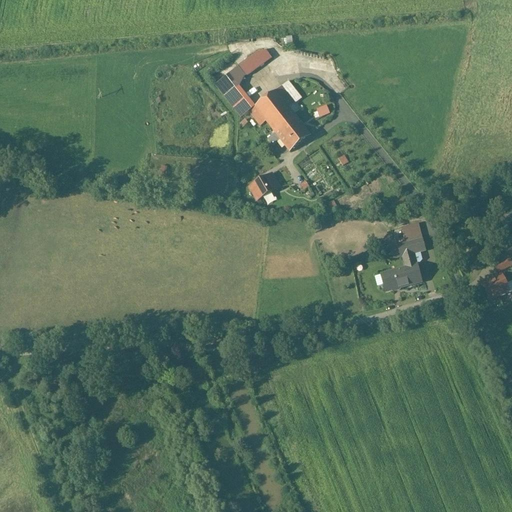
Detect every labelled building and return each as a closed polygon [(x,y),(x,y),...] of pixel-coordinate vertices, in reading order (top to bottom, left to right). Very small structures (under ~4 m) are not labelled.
[(225,99),(239,88),(236,83),(264,63),(258,55),(241,67),(240,65),(236,68),(237,69),(215,86),(225,99)] [(275,92),(289,109),(296,104),(282,86),(275,92)] [(255,107),(262,102),(257,96),(250,101),(239,88),(225,99),(241,119),(249,112),(260,126),(266,122),(255,107)] [(289,109),(275,92),(262,102),(255,107),(266,122),(268,125),(289,109)] [(323,117),(333,113),(330,104),(319,109),(323,117)] [(275,134),(280,140),(290,153),(310,137),(289,109),(268,125),(275,134)] [(280,140),(275,134),(268,139),(273,146),(280,140)] [(320,191),(327,186),(309,157),(300,162),(309,176),(310,175),(320,191)] [(283,193),(272,174),(248,187),(260,207),(283,193)] [(309,181),(303,185),(306,190),(312,186),(309,181)] [(412,212),(411,197),(391,199),(392,213),(412,212)] [(337,200),(330,203),(333,210),(340,208),(337,200)] [(408,227),(412,243),(422,240),(418,224),(408,227)] [(393,260),(403,257),(413,254),(425,251),(422,240),(412,243),(398,247),(390,249),(393,260)] [(422,283),(413,254),(403,257),(406,269),(394,272),(398,289),(422,283)] [(511,265),(509,259),(503,261),(507,269),(511,266),(511,265)] [(386,292),(398,289),(394,272),(381,275),(386,292)] [(509,291),(502,276),(482,284),(490,301),(509,291)] [(235,349),(221,349),(221,357),(223,357),(232,357),(233,357),(233,354),(235,354),(235,351),(235,349)] [(232,357),(223,357),(223,365),(233,364),(232,357)]
